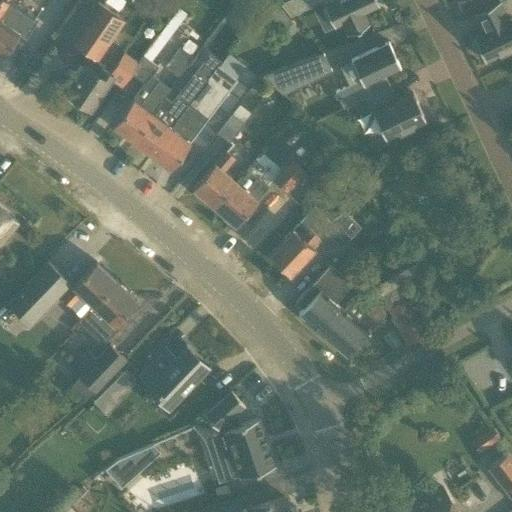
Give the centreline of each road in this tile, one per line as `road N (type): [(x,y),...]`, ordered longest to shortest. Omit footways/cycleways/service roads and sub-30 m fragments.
road 1 (residential): [(315,406),(268,333),(186,255),(0,115)]
road 2 (residential): [(315,406),(511,300)]
road 3 (residential): [(426,0),(511,182)]
